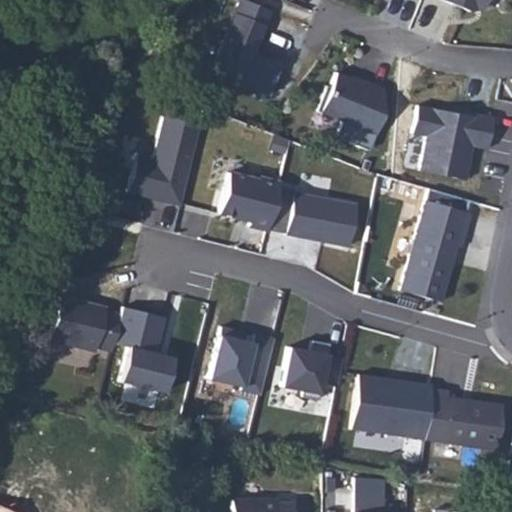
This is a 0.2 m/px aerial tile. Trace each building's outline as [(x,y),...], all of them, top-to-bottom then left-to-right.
[(428,0),(454,10),(468,8),(470,0),(428,0)] [(258,13),(228,1),(203,67),(232,78),(228,86),(258,98),(270,66),(241,55),(258,13)] [(371,115),(374,86),(348,76),(347,79),(326,71),(320,86),(316,84),(306,109),(332,119),(326,135),(358,148),(371,115)] [(434,87),(406,83),(402,111),(417,113),(412,147),(459,154),(464,121),(479,123),(484,91),(451,86),(450,89),(444,89),(443,92),(438,92),(434,87)] [(197,130),(163,121),(151,166),(132,161),(124,192),(178,206),(197,130)] [(268,229),(279,186),(227,173),(215,216),(268,229)] [(268,229),(346,247),(356,204),(279,186),(268,229)] [(465,210),(417,198),(395,289),(438,299),(451,243),(456,244),(465,210)] [(112,304),(52,290),(41,340),(94,352),(98,348),(113,352),(115,343),(122,316),(110,313),(112,304)] [(169,320),(125,308),(115,343),(131,347),(121,381),(162,393),(173,357),(160,353),(169,320)] [(261,395),(274,339),(219,327),(206,382),(261,395)] [(342,358),(285,346),(278,386),(318,394),(322,374),(338,377),(342,358)] [(430,378),(356,369),(349,423),(423,433),(430,382),(430,378)] [(447,384),(430,382),(423,433),(495,443),(501,397),(446,390),(447,384)] [(236,511),(298,511),(298,507),(282,507),(281,500),(237,499),(236,511)]
